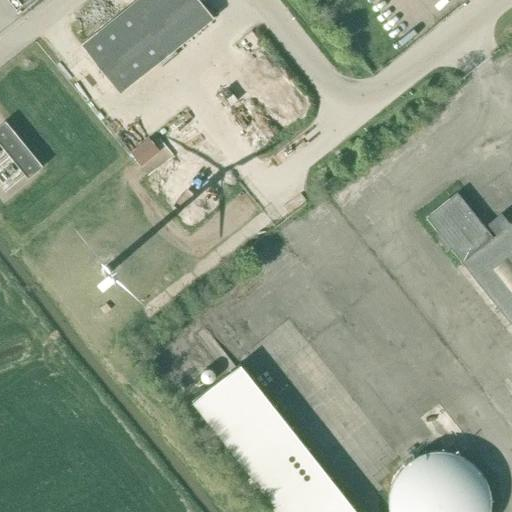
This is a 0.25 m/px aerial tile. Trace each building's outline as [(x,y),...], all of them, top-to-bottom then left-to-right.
[(198,0),(138,0),(80,46),(119,94),(213,18),(198,0)] [(354,0),(349,5),(356,14),(374,0),(354,0)] [(375,0),(374,0),(356,14),(364,24),(382,9),(375,0)] [(375,0),(382,9),(393,0),(375,0)] [(0,187),(4,192),(24,176),(27,179),(42,167),(4,122),(0,125),(0,187)] [(511,328),(511,221),(509,224),(500,214),(487,225),(495,235),(492,238),(456,193),(425,218),(511,328)] [(190,402),(276,511),(353,511),(238,365),(190,402)] [(442,453),(434,453),(427,455),(420,457),(413,460),(406,465),(402,469),(399,473),(396,477),(394,481),(391,487),(390,492),(389,498),(389,506),(389,509),(389,511),(489,511),(490,504),(489,497),(488,491),(487,486),(485,481),(482,476),(479,473),(474,467),(468,462),(463,459),(457,456),(451,454),(442,453)]
